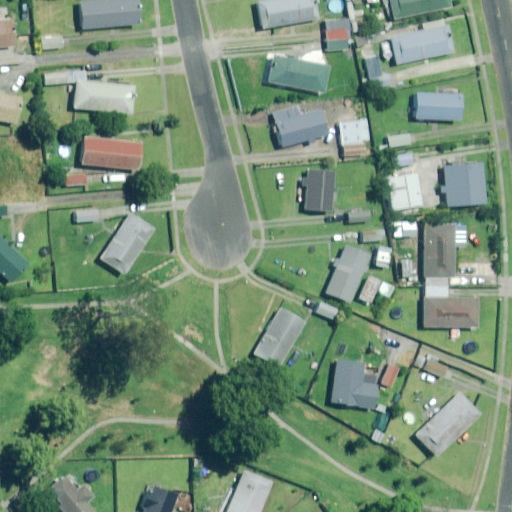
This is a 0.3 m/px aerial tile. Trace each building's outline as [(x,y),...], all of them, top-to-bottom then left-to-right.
[(133,25),(131,0),(105,0),(74,3),(76,29),(133,25)] [(314,19),(310,0),(266,0),(254,2),(259,29),(314,19)] [(446,7),(444,0),(386,0),(390,19),(446,7)] [(0,47),(9,47),(8,21),(0,21),(0,47)] [(448,52),(443,26),(387,37),(392,64),(448,52)] [(343,49),(341,28),(322,30),(324,51),(343,49)] [(59,37),(40,39),(40,48),(60,47),(59,37)] [(327,66),(271,55),(265,83),(321,94),(327,66)] [(377,76),(375,58),(360,60),(364,89),(387,86),(386,75),(377,76)] [(80,70),(39,72),(40,82),(81,80),(80,70)] [(129,86),(73,81),(70,109),(127,113),(129,86)] [(19,98),(0,94),(0,121),(14,124),(19,98)] [(454,95),(411,94),(410,119),(454,120),(454,95)] [(328,136),(322,108),(270,119),(275,147),(328,136)] [(362,154),(361,142),(366,141),(364,119),(335,123),(337,140),(339,157),(362,154)] [(408,144),(407,134),(384,137),(385,147),(408,144)] [(136,144),(79,138),(77,165),(134,170),(136,144)] [(409,164),(408,154),(387,158),(388,168),(409,164)] [(479,204),(477,164),(439,167),(442,207),(479,204)] [(327,212),(330,172),(303,170),(300,210),(327,212)] [(419,205),(413,173),(383,179),(389,210),(419,205)] [(81,174),(62,174),(62,185),(81,186),(81,174)] [(366,221),(366,212),(343,213),(344,223),(366,221)] [(149,230),(125,215),(97,259),(120,274),(149,230)] [(421,287),(445,288),(445,284),(449,284),(450,248),(461,248),(461,225),(419,224),(419,256),(422,256),(421,287)] [(380,230),(357,230),(357,241),(380,241),(380,230)] [(24,263),(0,240),(0,276),(6,282),(24,263)] [(363,255),(339,246),(321,294),(345,303),(363,255)] [(387,248),(373,248),(372,266),(386,267),(387,248)] [(408,257),(398,257),(399,277),(408,277),(408,257)] [(376,281),(364,276),(355,298),(367,303),(376,281)] [(445,298),(445,288),(421,287),(421,298),(421,313),(421,328),(472,329),(472,314),(472,295),(458,295),(458,299),(445,299),(445,298)] [(337,311),(316,302),(312,312),(332,321),(337,311)] [(301,323),(276,309),(249,354),(274,368),(301,323)] [(358,364),(333,360),(328,403),(369,408),(372,387),(355,385),(358,364)] [(446,370),(424,360),(419,369),(441,379),(446,370)] [(475,416),(455,394),(411,435),(431,457),(475,416)] [(255,511),(267,483),(240,472),(223,511),(255,511)] [(71,492),(61,477),(44,490),(59,511),(90,511),(83,502),(90,497),(80,485),(71,492)] [(166,511),(173,495),(146,485),(138,507),(142,509),(140,511),(166,511)]
